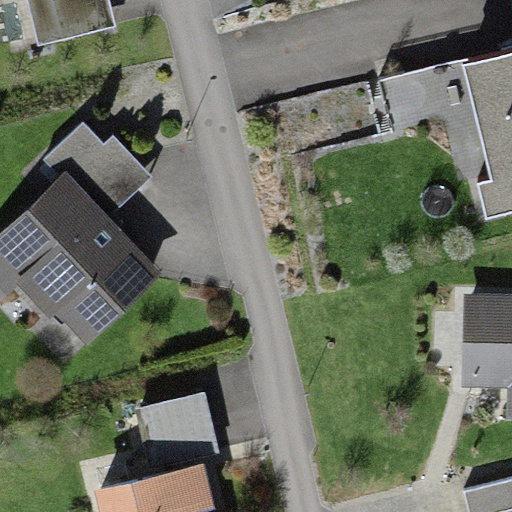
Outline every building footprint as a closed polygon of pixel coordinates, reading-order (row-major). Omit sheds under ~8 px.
[(49,0),(20,0),(30,40),(57,33),(49,0)] [(511,205),(511,44),(455,59),(487,178),(471,182),(480,214),(511,205)] [(101,138),(81,118),(39,157),(59,178),(0,233),(0,250),(16,267),(12,271),(47,308),(52,303),(77,330),(144,267),(59,178),(101,138)] [(511,305),(463,304),(461,383),(511,384),(511,305)] [(135,406),(141,430),(212,410),(205,386),(135,406)] [(202,464),(99,489),(104,511),(192,511),(192,510),(212,505),(202,464)] [(454,488),(461,511),(466,511),(511,497),(511,482),(508,470),(454,488)]
